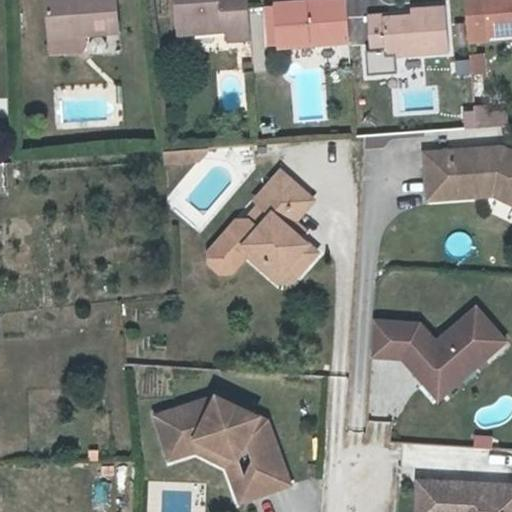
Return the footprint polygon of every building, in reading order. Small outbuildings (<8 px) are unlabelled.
[(54,0),(57,34),(58,53),(90,51),(94,45),(93,33),(126,32),(124,0),(54,0)] [(254,39),(250,0),(226,0),(220,1),(220,0),(180,0),(182,35),(229,32),(230,40),(254,39)] [(352,0),(344,0),(313,2),(313,10),(353,7),(352,0)] [(511,0),(470,0),(474,41),(496,39),(496,34),(511,32),(511,0)] [(313,10),(313,2),(283,4),(283,6),(271,8),(274,44),(286,43),(287,47),(355,42),(353,7),(313,10)] [(375,51),(392,50),(392,57),(455,54),(452,12),(417,13),(417,19),(392,20),(391,17),(375,18),(375,51)] [(457,75),(485,73),(483,53),(455,56),(457,75)] [(475,126),(506,124),(505,104),(474,105),(475,126)] [(511,194),(511,149),(508,148),(431,153),(434,200),(500,195),(509,200),(511,194)] [(14,163),(0,163),(0,193),(15,193),(14,163)] [(324,201),(290,172),(266,202),(276,210),(264,225),(256,222),(247,223),(220,256),(221,266),(231,275),(242,273),(255,257),(268,268),(278,264),(290,273),(304,257),(313,265),(327,251),(299,229),(324,201)] [(451,233),(447,253),(466,258),(471,237),(451,233)] [(300,279),(313,265),(304,257),(290,273),(278,264),(268,268),(286,283),(300,279)] [(433,323),(384,319),(381,355),(413,357),(419,352),(425,360),(419,365),(435,383),(445,375),(454,386),(479,364),(484,368),(511,343),(511,335),(487,306),(447,340),(433,323)] [(419,352),(413,357),(419,365),(425,360),(419,352)] [(445,375),(435,383),(449,399),(484,368),(479,364),(454,386),(445,375)] [(253,478),(260,498),(299,485),(277,421),(226,395),(164,415),(175,447),(205,437),(247,459),(255,445),(257,446),(262,458),(253,478)] [(260,498),(253,478),(247,459),(205,437),(175,447),(178,458),(204,450),(236,466),(249,502),(260,498)] [(511,511),(511,481),(413,477),(409,511),(511,511)]
